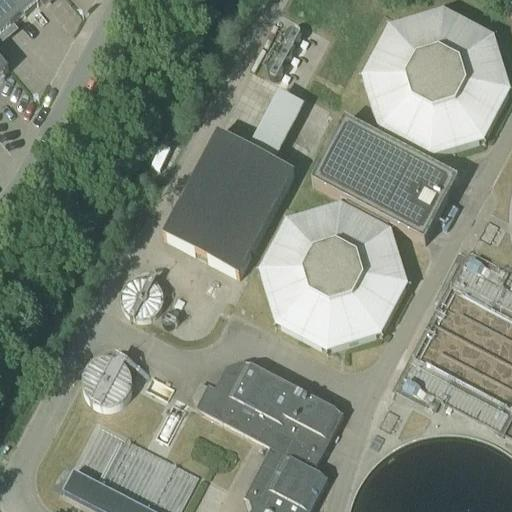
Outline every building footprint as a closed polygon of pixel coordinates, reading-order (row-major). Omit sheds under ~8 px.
[(0,0),(0,42),(49,0),(0,0)] [(476,42),(466,35),(455,31),(444,28),(445,14),(443,14),(442,28),(430,28),(419,31),(408,35),(398,42),(389,31),(387,32),(396,43),(388,51),(382,60),(378,70),(375,81),(374,84),(361,83),(360,84),(374,86),(374,98),(377,109),(381,120),(388,130),(375,141),(346,126),(312,190),(341,205),(340,222),(328,222),(316,225),(305,229),(295,236),(286,225),(285,226),(294,237),(286,246),(279,256),(274,267),(272,278),(258,277),(258,279),(272,280),(272,292),(275,304),(279,314),(286,324),(275,333),(276,334),(287,326),(295,334),(305,340),(316,345),(328,347),(326,361),(328,362),(329,348),(341,348),(353,345),(364,341),(374,334),(383,345),(384,344),(375,333),(384,324),(390,314),(395,303),(397,292),(411,293),(411,291),(397,290),(397,278),(395,266),(390,255),(383,245),(397,234),(425,249),(459,186),(430,171),(432,154),(444,153),(456,151),(467,146),(477,140),(486,151),(487,150),(478,139),(486,130),(493,120),(497,109),(500,98),(511,98),(511,97),(500,96),(500,89),(499,81),(497,70),(492,60),(486,51),(497,42),(496,41),(485,50),(476,42)] [(0,84),(9,77),(0,65),(0,84)] [(247,286),(237,306),(255,315),(265,295),(247,286)] [(344,422),(244,369),(228,374),(216,396),(209,392),(197,416),(271,456),(245,505),(256,511),(315,511),(329,486),(314,479),(344,422)] [(63,498),(89,511),(140,511),(74,477),(63,498)]
